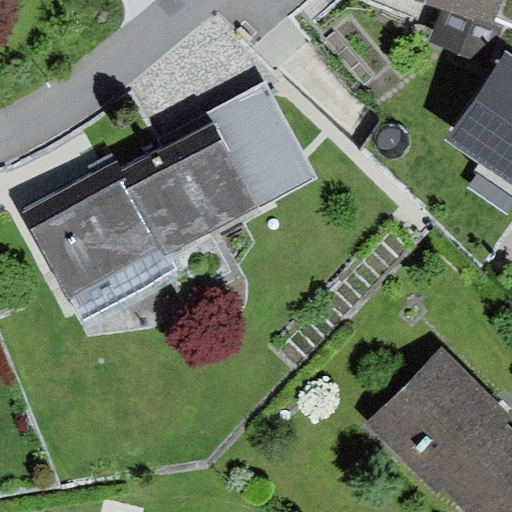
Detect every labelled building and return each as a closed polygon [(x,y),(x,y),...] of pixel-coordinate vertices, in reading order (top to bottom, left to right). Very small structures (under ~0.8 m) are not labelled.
[(511,0),(418,0),(442,9),(511,34),(511,0)] [(511,34),(442,9),(428,40),(494,67),(506,50),(511,54),(511,34)] [(511,54),(506,50),(494,67),(445,138),(511,183),(511,54)] [(216,125),(261,211),(319,180),(267,82),(157,139),(164,152),(216,125)] [(115,168),(24,216),(82,325),(184,271),(176,256),(261,211),(216,125),(164,152),(119,177),(115,168)] [(511,418),(443,351),(370,426),(440,493),(445,488),(470,511),(511,511),(511,431),(511,430),(511,428),(511,418)]
